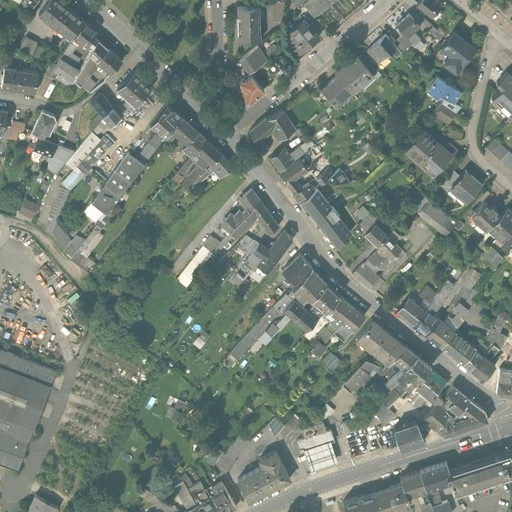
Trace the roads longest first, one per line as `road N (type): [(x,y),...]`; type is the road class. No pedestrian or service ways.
road 1 (residential): [(227,136),(340,276),(511,420)]
road 2 (secondary): [(261,511),(511,426)]
road 3 (residential): [(227,136),(390,0)]
road 4 (residential): [(500,36),(471,129),(481,161),(511,189)]
road 5 (residential): [(0,96),(71,107),(140,50)]
